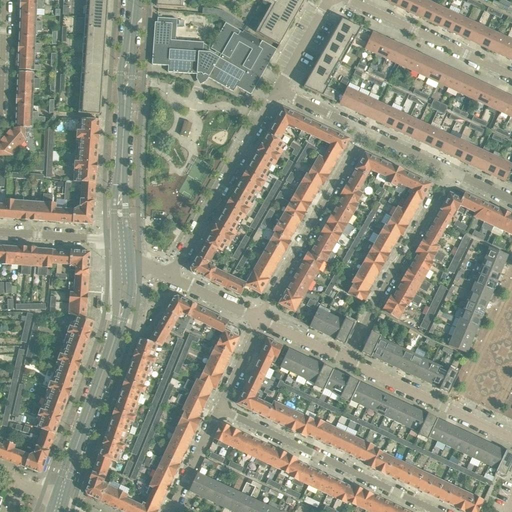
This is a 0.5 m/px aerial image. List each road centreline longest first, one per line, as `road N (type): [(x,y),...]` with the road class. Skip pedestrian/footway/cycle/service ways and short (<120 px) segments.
road 1 (tertiary): [(58,501),(119,319),(122,251)]
road 2 (tertiary): [(122,251),(132,0)]
road 3 (residential): [(218,409),(437,511)]
road 4 (residential): [(257,318),(364,132)]
road 5 (residential): [(278,92),(171,277)]
road 6 (residential): [(451,174),(348,359)]
road 7 (residential): [(511,439),(348,359)]
road 8 (residential): [(347,0),(511,77)]
road 9 (residential): [(0,232),(105,240),(122,251)]
road 10 (residential): [(0,122),(6,0)]
